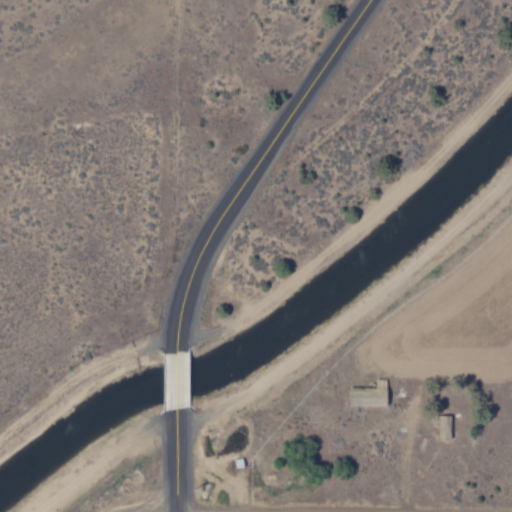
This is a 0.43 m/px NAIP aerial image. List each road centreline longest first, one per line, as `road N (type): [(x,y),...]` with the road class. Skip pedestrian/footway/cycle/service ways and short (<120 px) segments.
road 1 (track): [(175,429),(253,390),(376,306),(511,173)]
road 2 (tertiary): [(174,350),(186,277),(213,220),(369,0)]
